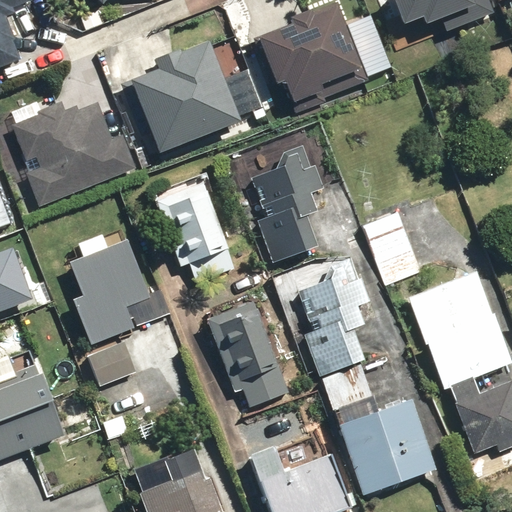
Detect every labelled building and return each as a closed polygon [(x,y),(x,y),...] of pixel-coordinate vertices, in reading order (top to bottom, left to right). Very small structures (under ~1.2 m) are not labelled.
[(0,0),(0,70),(16,64),(0,23),(0,20),(13,15),(10,8),(29,1),(28,0),(0,0)] [(387,0),(394,19),(384,23),(395,52),(445,35),(439,19),(461,12),(465,24),(487,16),(481,0),(387,0)] [(320,99),(391,70),(373,27),(347,38),(334,7),(250,41),(270,89),(278,86),(287,107),(319,94),(320,99)] [(177,52),(170,36),(139,48),(149,72),(125,81),(154,155),(236,123),(233,117),(257,108),(244,76),(218,85),(202,42),(177,52)] [(36,169),(23,174),(38,210),(132,169),(119,138),(112,141),(107,131),(102,133),(92,109),(76,115),(73,108),(64,89),(33,102),(8,113),(11,122),(6,124),(22,162),(31,158),(36,169)] [(263,218),(254,223),(272,265),(313,247),(301,218),(313,212),(305,194),(319,188),(310,168),(305,170),(296,148),(278,156),(282,164),(247,179),(252,192),(256,200),(260,210),(263,218)] [(204,175),(149,196),(177,268),(206,257),(214,278),(233,270),(206,199),(213,197),(204,175)] [(396,213),(360,228),(383,287),(419,273),(396,213)] [(146,300),(116,230),(76,247),(82,260),(67,266),(80,299),(68,304),(87,348),(130,330),(122,310),(146,300)] [(322,268),(326,280),(296,291),(310,330),(300,333),(316,378),(354,364),(360,362),(348,329),(357,325),(350,306),(364,301),(357,283),(348,258),(322,268)] [(446,388),(469,380),(505,366),(471,276),(405,301),(439,392),(446,388)] [(250,302),(201,322),(231,394),(239,391),(246,408),(287,392),(250,302)] [(119,342),(83,358),(97,390),(133,375),(119,342)] [(0,462),(59,437),(28,367),(8,376),(0,359),(0,358),(0,462)] [(314,381),(332,429),(358,498),(430,472),(404,402),(375,413),(367,390),(377,387),(373,374),(360,379),(355,366),(314,381)] [(469,380),(446,388),(471,456),(511,440),(511,383),(511,380),(482,391),(479,384),(472,387),(469,380)] [(270,449),(245,458),(265,511),(335,511),(343,509),(323,457),(280,474),(270,449)] [(128,478),(142,511),(212,511),(187,453),(128,478)] [(79,458),(43,473),(50,488),(85,472),(79,458)] [(102,511),(94,492),(54,509),(55,511),(102,511)]
